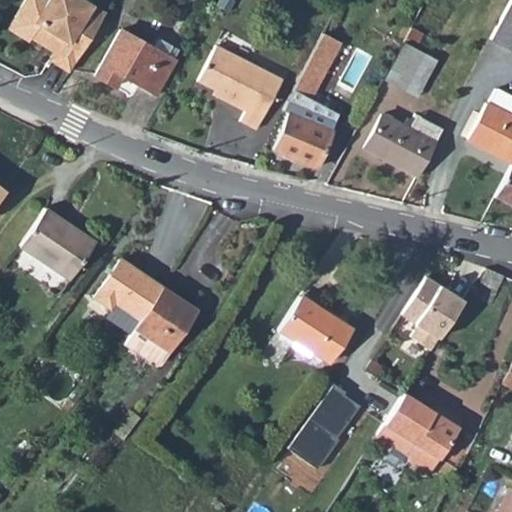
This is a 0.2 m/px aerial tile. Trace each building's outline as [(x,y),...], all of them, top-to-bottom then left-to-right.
[(90,3),(85,0),(24,0),(12,22),(13,29),(26,37),(33,35),(46,43),(49,38),(59,44),(56,49),(52,57),(71,69),(100,17),(86,8),(90,3)] [(511,0),(499,0),(482,34),(506,46),(511,32),(511,0)] [(317,24),(278,101),(285,104),(269,139),(313,159),(329,125),(298,110),(303,100),(326,52),(333,54),(337,46),(332,42),(336,33),(317,24)] [(118,25),(93,71),(115,82),(120,74),(155,93),(174,56),(118,25)] [(396,36),(378,71),(400,83),(419,48),(396,36)] [(49,38),(46,43),(56,49),(59,44),(49,38)] [(216,39),(196,75),(217,85),(215,91),(240,104),(236,114),(251,121),(276,70),(216,39)] [(419,48),(400,83),(413,90),(432,54),(419,48)] [(462,133),(506,155),(511,143),(511,114),(502,110),(510,94),(488,84),(480,99),(478,99),(462,133)] [(303,100),(298,110),(329,125),(333,116),(303,100)] [(359,141),(414,169),(438,121),(413,107),(405,122),(377,107),(359,141)] [(511,143),(506,155),(489,191),(511,202),(511,143)] [(0,149),(0,184),(16,163),(0,149)] [(42,212),(17,250),(67,283),(93,246),(42,212)] [(104,300),(131,319),(153,285),(111,257),(85,297),(99,306),(104,300)] [(497,279),(483,272),(470,296),(484,304),(497,279)] [(454,293),(421,273),(396,310),(412,321),(405,333),(423,343),(454,293)] [(131,319),(116,341),(132,352),(143,336),(161,348),(189,308),(153,285),(131,319)] [(304,292),(281,327),(331,361),(355,326),(304,292)] [(143,336),(132,352),(151,364),(161,348),(143,336)] [(347,392),(335,384),(289,449),(320,470),(341,439),(339,438),(362,406),(345,394),(347,392)] [(396,388),(369,431),(402,452),(410,441),(433,455),(453,425),(396,388)] [(433,455),(410,441),(402,452),(404,459),(419,468),(425,466),(433,455)] [(511,511),(511,490),(509,489),(497,511),(511,511)]
